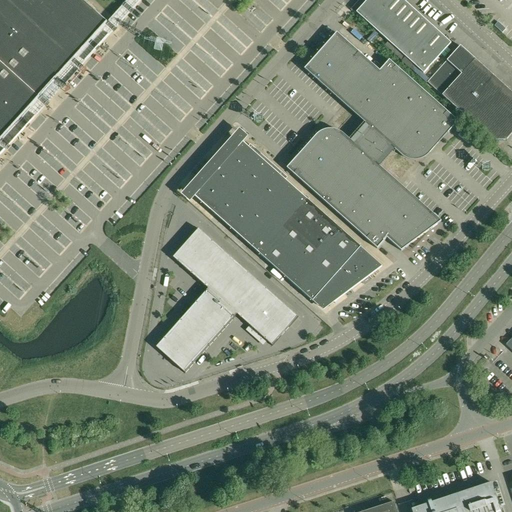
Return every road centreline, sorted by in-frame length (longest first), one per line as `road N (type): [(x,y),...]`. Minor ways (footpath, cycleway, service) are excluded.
road 1 (tertiary): [(511,230),(426,332),(367,375),(86,473)]
road 2 (unclassified): [(511,178),(361,328),(287,363),(173,400),(122,395)]
road 3 (unclassified): [(122,395),(167,183),(334,0)]
road 4 (tertiary): [(300,429),(391,386),(511,262)]
road 5 (unclassified): [(240,511),(477,434)]
road 6 (tertiary): [(92,497),(300,429)]
road 7 (unclassified): [(300,429),(350,421),(459,379)]
road 8 (unclassified): [(0,400),(55,385),(122,395)]
